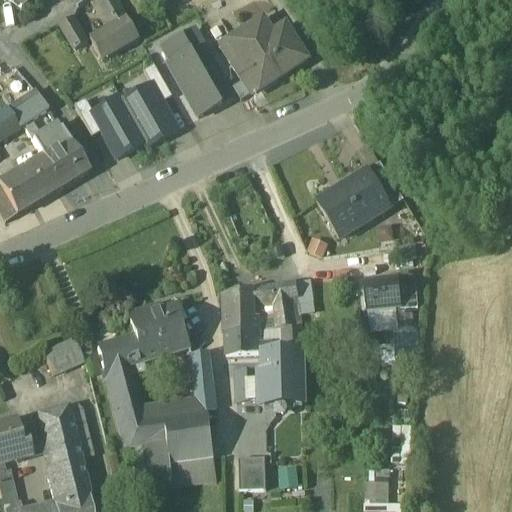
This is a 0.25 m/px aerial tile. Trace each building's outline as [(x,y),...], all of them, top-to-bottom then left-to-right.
[(7,0),(21,11),(29,0),(7,0)] [(73,0),(79,11),(98,0),(73,0)] [(124,13),(116,0),(98,0),(109,20),(110,19),(124,13)] [(124,13),(110,19),(115,27),(127,19),(124,13)] [(88,45),(73,19),(61,26),(76,52),(88,45)] [(115,27),(91,42),(102,62),(139,41),(127,19),(115,27)] [(276,41),(264,23),(230,45),(243,65),(246,63),(264,91),(308,63),(289,33),(276,41)] [(195,32),(163,50),(173,66),(169,68),(199,120),(223,107),(225,99),(231,95),(195,32)] [(264,91),(246,63),(243,65),(230,45),(221,51),(243,85),(252,98),(264,91)] [(153,90),(162,106),(172,101),(155,70),(145,76),(153,90)] [(243,85),(233,91),(242,105),(252,98),(243,85)] [(153,90),(124,106),(149,150),(178,134),(162,106),(153,90)] [(49,112),(35,93),(28,98),(40,118),(49,112)] [(40,118),(28,98),(20,103),(31,123),(40,118)] [(102,135),(117,162),(146,146),(124,106),(122,101),(92,118),(102,135)] [(20,103),(8,112),(20,131),(31,123),(20,103)] [(91,141),(102,135),(92,118),(85,104),(74,110),(91,141)] [(8,112),(0,116),(0,128),(7,139),(20,131),(8,112)] [(64,136),(53,143),(55,147),(59,153),(60,153),(71,146),(64,136)] [(89,175),(71,146),(60,153),(77,182),(89,175)] [(55,147),(41,156),(45,161),(59,153),(55,147)] [(60,153),(59,153),(45,161),(62,191),(77,182),(60,153)] [(45,161),(28,171),(46,201),(62,191),(45,161)] [(393,187),(381,166),(368,173),(370,176),(371,176),(382,193),(393,187)] [(3,186),(0,187),(0,189),(17,218),(46,201),(28,171),(3,186)] [(370,176),(338,196),(336,193),(317,205),(340,242),(392,210),(382,193),(371,176),(370,176)] [(17,218),(0,189),(0,187),(3,186),(0,182),(0,215),(5,225),(17,218)] [(305,254),(320,260),(325,248),(310,242),(305,254)] [(415,247),(394,250),(396,263),(417,259),(415,247)] [(397,280),(365,283),(368,314),(395,311),(400,311),(400,310),(398,289),(397,280)] [(310,284),(295,287),(298,302),(292,304),(293,310),(294,317),(314,315),(310,284)] [(295,287),(271,292),(274,307),(276,307),(292,304),(298,302),(295,287)] [(417,288),(398,289),(400,310),(412,309),(412,310),(418,310),(417,288)] [(271,292),(252,297),(255,311),(274,307),(271,292)] [(252,297),(225,303),(226,334),(258,333),(258,319),(254,320),(254,311),(255,311),(252,297)] [(292,304),(276,307),(277,317),(284,317),(282,311),(293,310),(292,304)] [(179,308),(149,317),(147,312),(130,317),(137,340),(99,350),(125,450),(147,448),(145,423),(130,368),(191,351),(179,308)] [(412,309),(400,310),(400,311),(395,311),(397,332),(414,331),(412,310),(412,309)] [(293,310),(282,311),(284,317),(277,317),(278,331),(296,329),(294,317),(293,310)] [(284,332),(258,333),(258,346),(285,345),(284,333),(284,332)] [(302,332),(284,333),(285,345),(286,358),(263,359),(264,376),(259,376),(260,405),(307,404),(306,357),(303,357),(302,332)] [(258,333),(226,334),(226,360),(259,359),(258,346),(258,333)] [(408,338),(396,338),(397,365),(410,365),(408,338)] [(75,344),(44,357),(54,380),(85,367),(75,344)] [(210,355),(195,357),(201,414),(209,412),(210,414),(217,412),(210,355)] [(259,376),(236,377),(237,406),(260,405),(259,376)] [(407,396),(399,395),(398,405),(406,406),(407,396)] [(82,415),(76,411),(69,412),(78,451),(82,464),(94,461),(82,415)] [(69,412),(39,420),(53,473),(69,469),(65,454),(78,451),(69,412)] [(201,414),(161,421),(168,468),(170,468),(215,462),(210,414),(209,412),(201,414)] [(161,421),(145,423),(147,448),(150,488),(158,487),(172,485),(170,468),(168,468),(161,421)] [(16,426),(0,430),(0,467),(3,466),(31,459),(26,440),(20,442),(16,426)] [(78,451),(65,454),(69,469),(53,473),(57,491),(86,484),(82,464),(78,451)] [(215,462),(170,468),(172,485),(158,487),(159,493),(218,486),(215,462)] [(267,495),(265,462),(239,463),(240,496),(267,495)] [(5,475),(3,466),(0,467),(0,490),(1,496),(14,492),(9,474),(5,475)] [(275,472),(279,491),(296,488),(293,469),(275,472)] [(363,472),(362,501),(389,501),(390,472),(363,472)] [(57,491),(51,492),(55,508),(91,501),(86,484),(57,491)] [(14,492),(1,496),(5,511),(19,508),(14,492)] [(92,511),(91,501),(55,508),(55,511),(92,511)]
